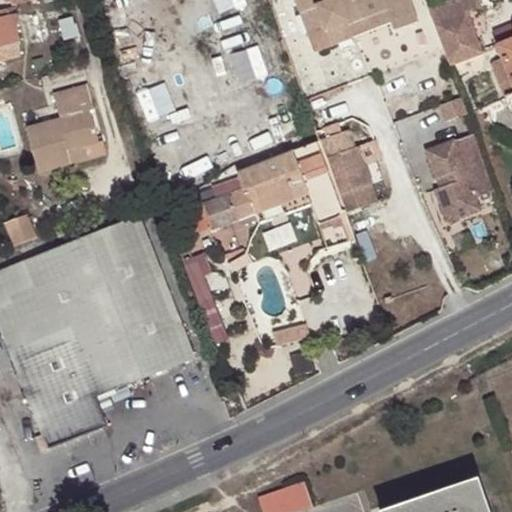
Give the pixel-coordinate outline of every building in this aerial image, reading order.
[(353,41),(338,0),(295,0),(300,12),(315,7),(322,28),(307,32),(313,54),(353,41)] [(339,0),(350,28),(384,15),(388,28),(391,36),(415,27),(405,0),(339,0)] [(449,0),(426,9),(431,24),(464,11),(483,5),(481,0),(449,0)] [(5,16),(5,9),(0,9),(0,46),(17,42),(9,15),(5,16)] [(431,24),(446,65),(479,53),(464,11),(431,24)] [(388,28),(384,15),(350,28),(353,41),(388,28)] [(511,30),(511,32),(511,36),(511,37),(495,46),(511,86),(511,30)] [(27,129),(41,175),(73,165),(68,151),(99,141),(89,112),(95,109),(87,83),(54,94),(62,118),(27,129)] [(314,127),(284,139),(289,152),(234,171),(236,178),(211,188),(214,200),(202,205),(201,203),(183,210),(187,226),(181,229),(184,237),(193,233),(192,225),(202,222),(206,231),(253,214),(257,223),(307,205),(315,226),(343,216),(344,215),(325,158),(318,142),(314,127)] [(347,133),(341,134),(348,152),(354,150),(347,133)] [(319,142),(345,215),(367,207),(361,189),(369,186),(370,186),(357,149),(354,150),(348,152),(341,134),(319,142)] [(68,151),(73,165),(103,156),(99,141),(68,151)] [(453,141),(426,152),(436,179),(442,177),(446,186),(440,188),(435,190),(447,222),(478,210),(474,198),(493,191),(482,161),(463,168),(453,141)] [(442,177),(436,179),(440,188),(446,186),(442,177)] [(369,186),(361,189),(367,207),(376,203),(369,186)] [(15,244),(39,236),(30,213),(7,221),(7,222),(15,244)] [(138,218),(0,269),(0,329),(45,450),(105,426),(94,396),(192,359),(138,218)] [(209,253),(191,257),(212,344),(228,340),(212,273),(213,273),(209,253)] [(266,511),(296,511),(316,504),(306,478),(260,495),(266,511)] [(485,511),(475,483),(387,511),(485,511)]
